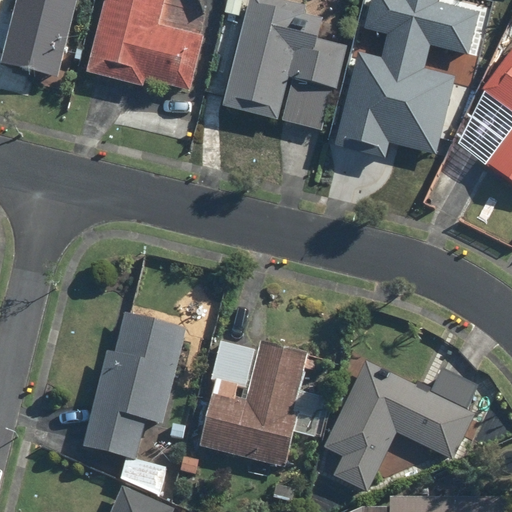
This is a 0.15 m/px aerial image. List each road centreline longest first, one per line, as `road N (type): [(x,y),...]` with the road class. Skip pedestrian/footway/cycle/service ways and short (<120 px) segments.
road 1 (residential): [(54,176),(400,263),(488,300),(511,321)]
road 2 (residential): [(54,176),(0,375)]
